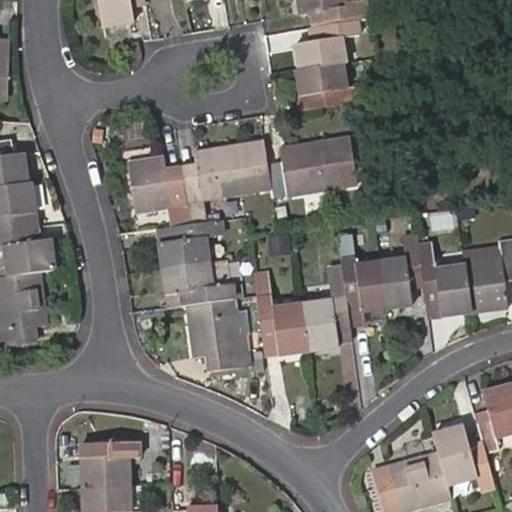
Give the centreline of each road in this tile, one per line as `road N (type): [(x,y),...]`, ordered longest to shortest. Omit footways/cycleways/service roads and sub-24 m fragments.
road 1 (residential): [(115,382),(107,272),(62,90)]
road 2 (residential): [(511,335),(440,365),(312,472)]
road 3 (residential): [(115,382),(160,388),(238,419),(312,472)]
road 4 (residential): [(169,76),(179,49),(247,37),(255,90),(187,99)]
road 5 (residential): [(42,390),(43,511)]
